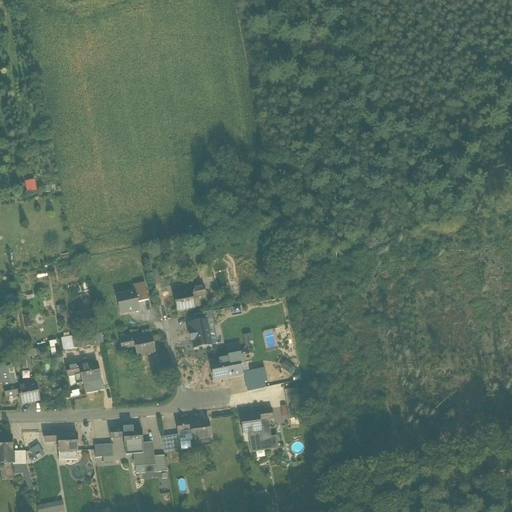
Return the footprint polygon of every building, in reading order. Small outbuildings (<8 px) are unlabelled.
[(23,181),(25,192),(35,190),(33,179),(23,181)] [(133,286),(134,293),(137,303),(148,301),(144,284),(133,286)] [(204,287),(184,291),(184,294),(191,292),(192,299),(197,298),(205,296),(204,287)] [(184,294),(173,296),(176,312),(194,309),(193,301),(198,300),(197,298),(192,299),(191,292),(184,294)] [(137,303),(134,293),(116,297),(120,315),(138,311),(137,303)] [(193,316),(195,324),(206,322),(207,327),(213,325),(211,312),(193,316)] [(195,324),(189,325),(191,333),(189,333),(190,341),(192,341),(194,349),(210,346),(207,327),(206,322),(195,324)] [(95,334),(86,335),(88,347),(97,346),(95,334)] [(242,344),(250,343),(249,334),(242,335),(242,344)] [(88,347),(86,335),(62,340),(64,351),(88,347)] [(139,337),(120,341),(122,350),(130,348),(130,349),(135,348),(133,341),(140,340),(139,337)] [(140,340),(133,341),(135,348),(137,357),(154,354),(151,338),(140,340)] [(241,355),(221,359),(221,362),(210,365),(214,382),(244,375),(241,376),(239,366),(243,365),(241,355)] [(288,357),(279,366),(285,372),(294,362),(288,357)] [(0,361),(0,383),(14,381),(9,359),(0,361)] [(97,364),(86,367),(85,364),(66,368),(67,377),(75,376),(77,386),(83,384),(86,395),(103,391),(97,364)] [(256,371),(259,385),(266,383),(263,369),(256,371)] [(244,375),(247,387),(259,385),(256,371),(244,373),(244,375)] [(36,385),(30,386),(29,383),(4,389),(6,398),(14,396),(14,397),(19,396),(21,405),(39,401),(36,385)] [(268,388),(266,383),(259,385),(247,387),(248,393),(268,388)] [(297,389),(284,391),(287,408),(296,406),(300,406),(297,389)] [(296,406),(287,408),(289,421),(298,419),(296,406)] [(271,410),(251,413),(251,416),(240,418),(243,434),(251,433),(253,442),(250,442),(252,453),(277,449),(275,438),(271,439),(268,420),(272,419),(271,410)] [(208,422),(197,423),(196,420),(176,423),(177,433),(178,433),(179,439),(187,438),(187,436),(191,436),(192,441),(194,441),(195,448),(210,446),(209,439),(211,439),(208,422)] [(142,430),(130,431),(130,428),(115,429),(115,439),(118,439),(123,439),(124,449),(125,449),(126,456),(134,455),(136,475),(136,467),(153,465),(151,444),(143,445),(142,430)] [(76,435),(65,435),(65,432),(50,433),(50,442),(53,442),(53,443),(58,443),(59,452),(77,452),(76,435)] [(178,436),(161,439),(163,453),(181,451),(179,439),(178,433),(177,433),(178,436)] [(12,437),(1,438),(1,435),(0,434),(0,463),(5,464),(4,461),(12,461),(12,466),(13,466),(12,453),(12,437)] [(36,444),(27,450),(33,460),(42,454),(36,444)] [(112,445),(94,446),(95,458),(113,457),(112,445)] [(25,453),(12,453),(13,466),(14,467),(26,466),(25,453)] [(164,457),(156,457),(158,473),(167,472),(164,457)] [(26,466),(14,467),(15,475),(23,474),(28,490),(32,489),(26,466)] [(56,511),(63,510),(60,499),(34,506),(35,511),(56,511)]
